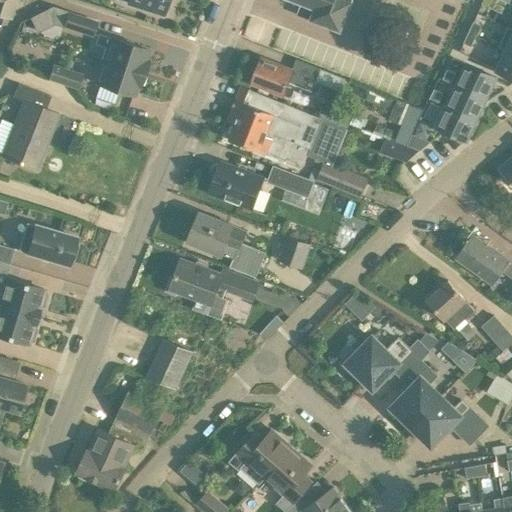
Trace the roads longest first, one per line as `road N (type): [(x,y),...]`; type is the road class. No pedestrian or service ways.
road 1 (residential): [(36,511),(71,399),(232,0)]
road 2 (residential): [(265,365),(448,170),(511,129)]
road 3 (residential): [(404,511),(366,455),(265,365)]
road 4 (residential): [(125,511),(265,365)]
